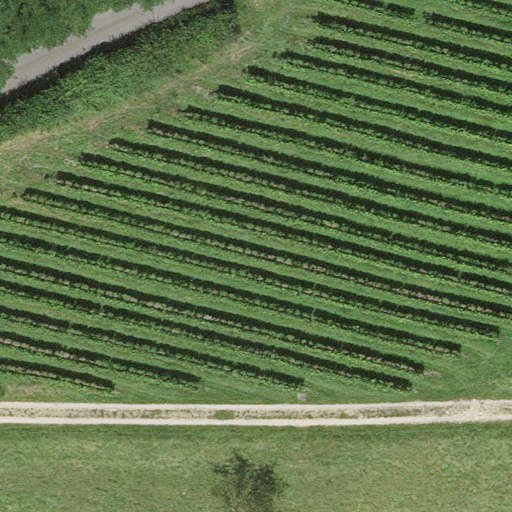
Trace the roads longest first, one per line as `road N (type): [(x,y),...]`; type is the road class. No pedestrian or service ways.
road 1 (track): [(0,421),(511,415)]
road 2 (track): [(0,85),(173,0)]
